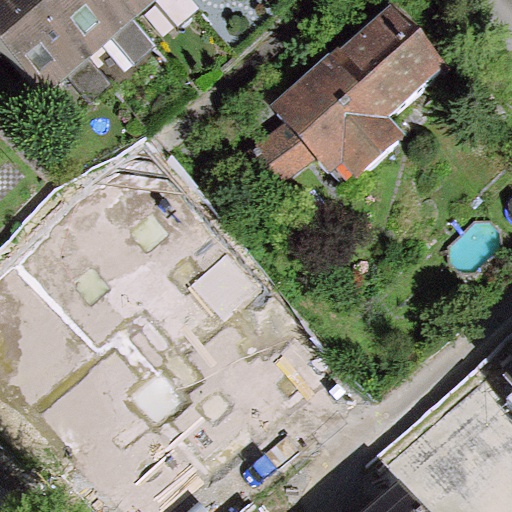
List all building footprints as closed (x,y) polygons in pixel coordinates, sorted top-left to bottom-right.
[(93,58),(44,0),(0,0),(0,39),(48,96),(93,58)] [(44,0),(93,58),(136,22),(117,0),(44,0)] [(117,0),(136,22),(161,0),(117,0)] [(389,12),(268,110),(282,128),(244,159),(274,196),(315,163),(340,194),(401,144),(383,122),(441,75),(389,12)] [(235,396),(91,228),(0,305),(0,332),(43,383),(54,375),(141,476),(235,396)] [(414,511),(395,490),(370,511),(414,511)]
